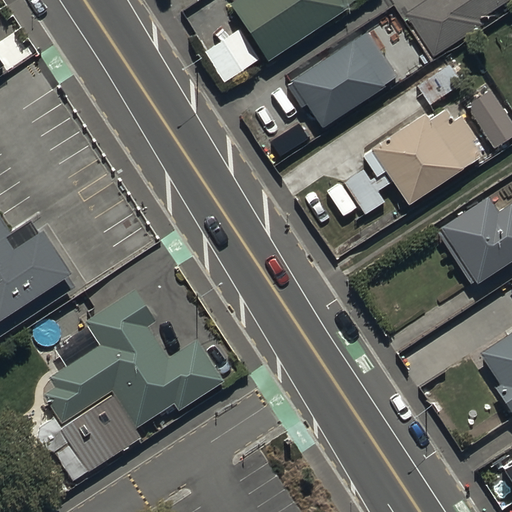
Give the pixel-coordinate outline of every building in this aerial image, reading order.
[(239,0),(230,6),(267,65),(349,13),(347,9),(355,4),(352,0),(239,0)] [(511,0),(429,0),(405,15),(432,61),(484,30),(479,23),(511,3),(511,0)] [(239,31),(203,55),(223,86),(260,62),(239,31)] [(366,35),(289,88),(318,134),(397,80),(366,35)] [(444,61),(412,84),(428,108),(466,82),(457,68),(452,72),(444,61)] [(465,109),(466,111),(493,152),(511,139),(511,124),(491,92),(465,109)] [(362,170),(342,183),(365,217),(384,205),(378,195),(393,185),(408,209),(481,161),(472,147),(478,143),(460,117),(453,122),(446,111),(427,123),(423,117),(361,157),(375,179),(370,182),(362,170)] [(485,198),(440,230),(444,236),(437,241),(470,288),(475,284),(478,289),(511,264),(511,207),(510,205),(497,214),(485,198)] [(0,212),(0,337),(80,285),(42,229),(20,243),(0,212)] [(224,386),(196,343),(168,360),(148,330),(155,325),(135,294),(87,326),(101,347),(48,382),(53,390),(43,396),(65,429),(60,432),(88,475),(142,440),(136,430),(171,407),(177,417),(224,386)] [(495,391),(511,417),(511,335),(478,357),(499,389),(495,391)] [(511,460),(501,468),(511,484),(511,460)]
